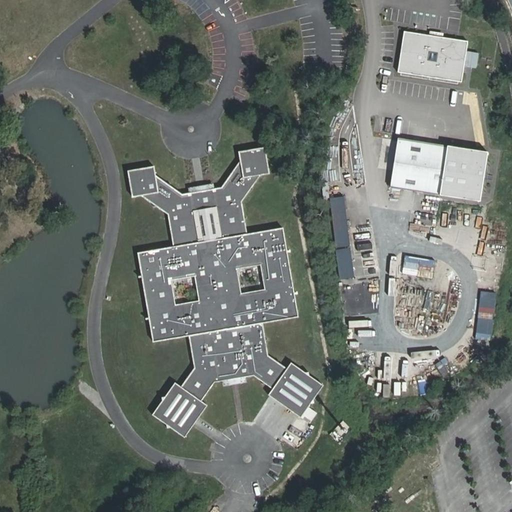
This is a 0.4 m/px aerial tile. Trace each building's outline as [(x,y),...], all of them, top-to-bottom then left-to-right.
[(467,43),(404,32),(397,72),(461,83),(467,43)] [(384,160),(383,169),(391,170),(394,139),(382,139),(380,160),(384,160)] [(487,154),(398,139),(389,189),(479,204),(487,154)] [(143,194),(171,213),(177,245),(141,251),(156,340),(192,334),(197,367),(184,386),(178,382),(157,416),(190,437),(212,404),(205,400),(218,381),(256,374),(274,388),(270,394),(301,418),(325,387),(294,362),(290,368),(271,354),(266,322),(301,316),(286,226),(250,233),(245,200),(265,174),(273,172),(269,146),(242,150),(244,160),(224,186),(186,193),(159,175),(158,165),(130,169),(135,196),(143,194)] [(341,163),(330,164),(331,177),(342,176),(341,163)] [(354,208),(368,204),(365,193),(351,197),(354,208)]
